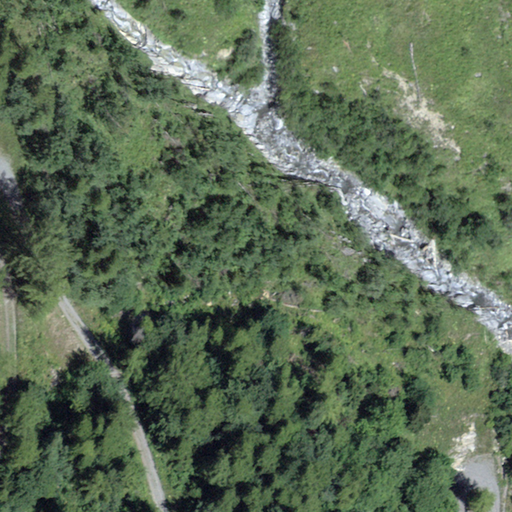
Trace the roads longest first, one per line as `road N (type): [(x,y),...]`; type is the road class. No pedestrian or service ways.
road 1 (track): [(0,165),(24,225),(111,374),(162,511)]
road 2 (track): [(0,438),(13,336),(0,256)]
